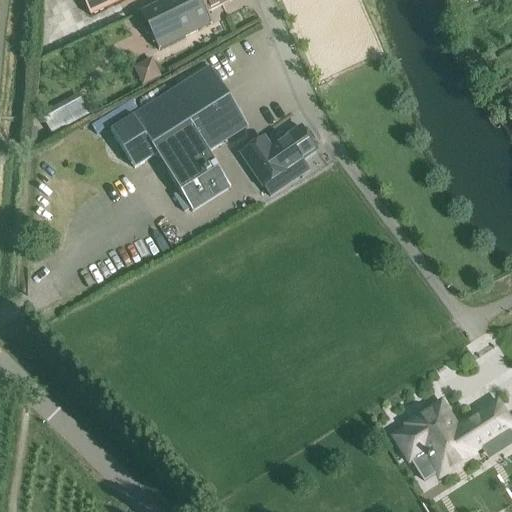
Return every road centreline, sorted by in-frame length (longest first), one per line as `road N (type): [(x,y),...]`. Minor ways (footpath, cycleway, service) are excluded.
road 1 (unclassified): [(466,326),(314,119),(266,0)]
road 2 (residential): [(0,363),(147,511)]
